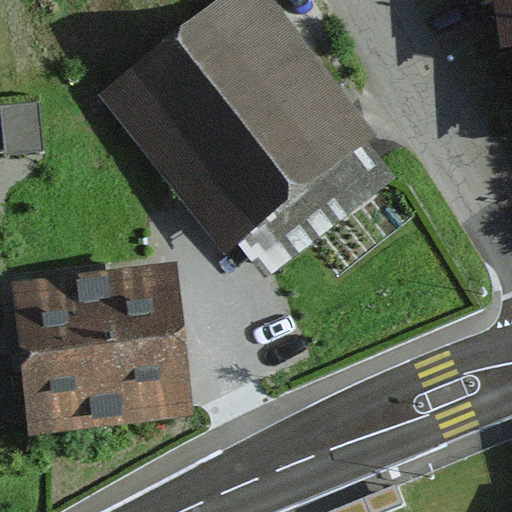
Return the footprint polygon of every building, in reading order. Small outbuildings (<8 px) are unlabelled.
[(241,0),(102,106),(221,261),(239,247),(265,281),(391,186),(371,160),(386,150),(270,0),(241,0)] [(511,0),(484,0),(494,0),(501,48),(511,46),(511,0)] [(37,106),(1,110),(7,156),(43,152),(37,106)] [(20,282),(34,432),(189,417),(175,268),(93,275),(20,282)] [(396,486),(329,511),(386,511),(404,505),(396,486)]
